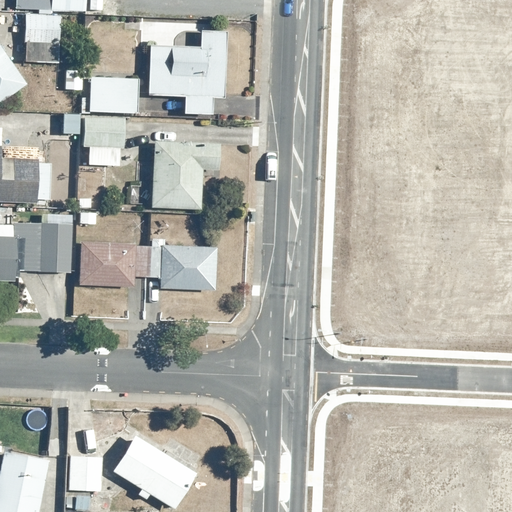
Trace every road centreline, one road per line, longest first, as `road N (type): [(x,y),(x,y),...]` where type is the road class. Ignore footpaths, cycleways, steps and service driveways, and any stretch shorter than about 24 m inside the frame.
road 1 (tertiary): [(291,374),(305,0)]
road 2 (residential): [(291,374),(0,366)]
road 3 (residential): [(291,374),(511,381)]
road 4 (tertiary): [(285,511),(291,374)]
